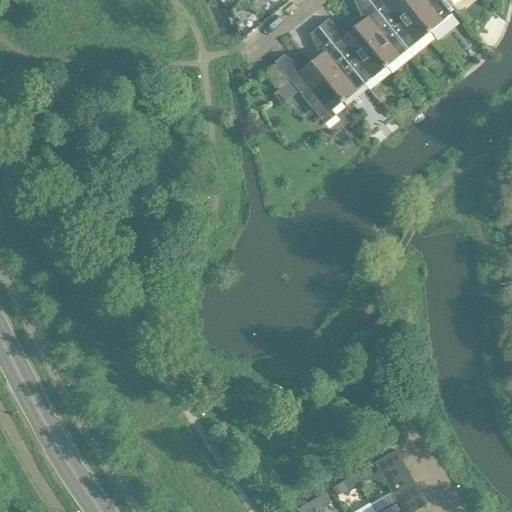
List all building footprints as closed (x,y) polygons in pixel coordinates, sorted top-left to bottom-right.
[(408,50),(368,0),(353,0),(363,21),(355,28),(387,67),(408,50)] [(368,0),(408,50),(430,32),(403,0),(368,0)] [(452,15),(440,0),(403,0),(430,32),(452,15)] [(347,34),(328,20),(319,27),(365,84),(387,67),(355,28),(347,34)] [(365,84),(319,27),(310,34),(320,56),(312,62),(343,102),(365,84)] [(304,69),(284,55),(275,62),(325,124),(336,115),(332,111),(343,102),(312,62),(304,69)] [(397,450),(374,464),(380,473),(402,460),(397,450)] [(402,460),(380,473),(386,484),(409,471),(402,460)] [(374,476),(368,468),(354,478),(359,486),(374,476)] [(409,471),(386,484),(389,490),(393,496),(415,483),(409,471)] [(354,478),(341,486),(347,494),(359,486),(354,478)] [(421,494),(415,483),(393,496),(397,503),(400,507),(421,494)] [(393,496),(389,490),(368,502),(374,511),(402,511),(400,507),(397,503),(393,496)] [(416,511),(428,505),(421,494),(400,507),(402,511),(416,511)] [(318,511),(333,502),(328,495),(313,504),(317,511),(318,511)] [(350,511),(374,511),(368,502),(350,511)]
